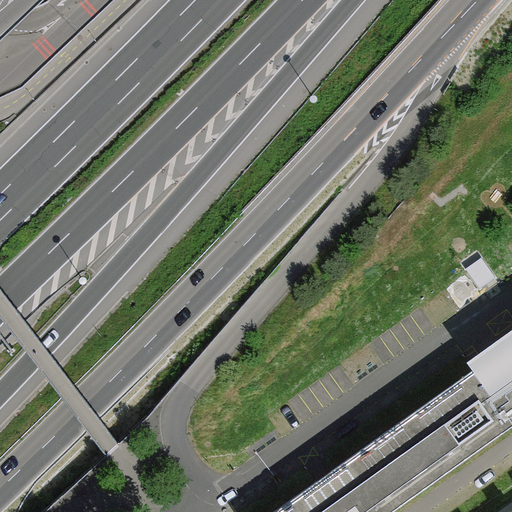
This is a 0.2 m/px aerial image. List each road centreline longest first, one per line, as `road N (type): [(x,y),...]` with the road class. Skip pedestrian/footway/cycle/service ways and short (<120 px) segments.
road 1 (primary): [(0,488),(475,0)]
road 2 (unclassified): [(199,511),(215,501),(188,463),(175,425),(189,385),(394,149),(478,0)]
road 3 (motorway): [(0,394),(352,0)]
road 4 (motorway): [(0,300),(303,0)]
road 5 (motorway): [(208,0),(0,207)]
